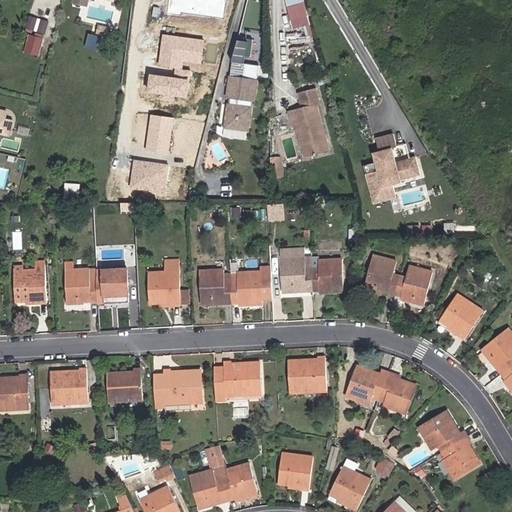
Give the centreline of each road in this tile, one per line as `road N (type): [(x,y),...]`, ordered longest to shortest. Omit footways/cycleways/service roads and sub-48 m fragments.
road 1 (residential): [(511,456),(460,378),(437,357),(383,333),(0,349)]
road 2 (residential): [(142,0),(122,143)]
